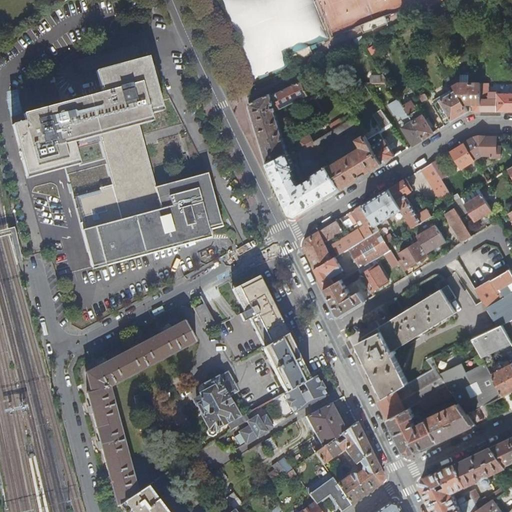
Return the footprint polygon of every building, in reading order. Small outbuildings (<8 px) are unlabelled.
[(231,0),(251,74),(287,64),(283,48),(330,35),(328,30),(392,13),(407,0),(231,0)] [(75,196),(83,229),(160,208),(155,187),(156,187),(140,123),(152,120),(150,113),(162,110),(149,58),(97,72),(102,93),(23,114),(25,121),(13,125),(26,176),(79,162),(74,141),(99,134),(113,186),(75,196)] [(370,77),(370,84),(389,83),(384,75),(382,76),(370,77)] [(452,83),(454,87),(460,84),(457,78),(451,81),(452,83)] [(271,94),(250,104),(258,131),(269,164),(288,154),(275,111),(317,91),(314,84),(305,88),(302,83),(298,83),(272,96),(271,94)] [(352,98),(344,83),(334,83),(345,102),(352,98)] [(464,104),(454,87),(452,83),(449,83),(448,83),(453,93),(434,105),(446,126),(468,112),(464,104)] [(481,96),(481,83),(460,84),(454,87),(464,104),(474,104),(474,112),(481,113),(481,99),(481,96)] [(489,96),(489,83),(481,83),(481,96),(489,96)] [(424,139),(404,107),(395,92),(391,94),(396,102),(389,106),(396,115),(402,117),(408,126),(404,128),(414,145),(424,139)] [(425,94),(420,97),(423,102),(428,99),(425,94)] [(498,99),(481,99),(481,113),(511,112),(511,94),(498,94),(498,99)] [(423,102),(429,112),(434,109),(428,99),(423,102)] [(412,102),(404,107),(424,139),(434,133),(419,110),(418,111),(412,102)] [(393,126),(382,110),(374,115),(384,131),(393,126)] [(313,142),(320,154),(361,128),(354,117),(313,142)] [(359,153),(357,151),(329,168),(342,189),(383,164),(365,135),(363,131),(360,133),(362,137),(359,140),(364,148),(363,151),(359,153)] [(308,132),(295,139),(299,148),(307,144),(313,141),(308,132)] [(370,132),(365,135),(383,164),(396,156),(385,139),(384,140),(380,133),(372,137),(370,132)] [(473,138),(465,143),(475,161),(482,156),(490,156),(490,158),(500,159),(500,150),(497,150),(497,137),(477,137),(473,138)] [(313,142),(313,141),(307,144),(318,163),(322,162),(324,165),(327,164),(320,154),(313,142)] [(452,151),(462,169),(475,161),(465,143),(452,151)] [(296,163),(293,165),(288,154),(269,164),(291,214),(298,216),(342,189),(329,168),(329,167),(314,176),(313,174),(302,181),(299,176),(299,173),(298,171),(299,168),(296,163)] [(439,159),(433,163),(439,174),(446,170),(439,159)] [(423,169),(442,198),(451,193),(439,174),(433,163),(423,169)] [(490,170),(483,174),(488,182),(495,178),(490,170)] [(160,208),(83,229),(92,264),(93,268),(211,236),(209,230),(222,226),(208,176),(156,189),(156,187),(155,187),(160,208)] [(413,228),(432,217),(428,211),(419,217),(406,196),(412,192),(407,184),(409,182),(407,179),(390,189),(403,210),(413,228)] [(377,226),(403,210),(390,189),(364,205),(377,226)] [(461,199),(466,205),(476,199),(472,192),(461,199)] [(493,212),(483,195),(476,199),(466,205),(461,199),(457,202),(453,204),(456,208),(461,217),(470,211),(476,222),(493,212)] [(446,214),(456,208),(453,204),(443,210),(446,214)] [(377,226),(364,205),(351,213),(361,229),(334,245),(341,255),(349,249),(380,231),(377,226)] [(461,217),(456,208),(446,214),(463,242),(473,236),(461,217)] [(308,239),(305,247),(316,270),(333,260),(325,242),(329,241),(344,232),(337,221),(308,239)] [(418,237),(428,253),(446,242),(436,225),(418,237)] [(357,262),(361,269),(385,254),(391,250),(388,244),(384,238),(380,231),(349,249),(353,256),(351,257),(355,263),(357,262)] [(388,244),(394,241),(390,235),(384,238),(388,244)] [(400,253),(403,259),(399,262),(400,263),(405,271),(409,269),(409,268),(428,256),(419,241),(400,253)] [(391,250),(385,254),(393,267),(400,263),(399,262),(392,250),(391,250)] [(325,290),(335,285),(331,279),(344,271),(336,258),(333,260),(316,270),(325,290)] [(375,264),(376,266),(361,275),(362,276),(371,292),(389,282),(377,262),(375,264)] [(346,286),(359,278),(362,276),(361,275),(358,270),(335,285),(325,290),(338,317),(340,318),(366,301),(360,291),(352,296),(346,286)] [(511,272),(511,270),(476,290),(499,327),(502,325),(511,320),(511,272)] [(287,333),(289,333),(259,275),(232,289),(244,312),(235,316),(224,322),(227,329),(220,332),(236,363),(264,347),(287,333)] [(371,292),(362,276),(359,278),(371,298),(374,296),(371,292)] [(386,397),(409,383),(394,355),(397,353),(395,349),(456,313),(450,302),(456,299),(448,286),(363,337),(365,339),(358,343),(371,368),(376,377),(386,397)] [(204,304),(195,309),(205,328),(215,323),(204,304)] [(109,386),(195,341),(185,320),(160,333),(133,347),(111,359),(88,372),(93,391),(86,393),(94,419),(101,448),(108,474),(117,506),(119,504),(137,492),(109,386)] [(506,332),(511,329),(511,320),(502,325),(506,332)] [(482,354),(489,367),(497,363),(492,353),(511,343),(511,342),(506,332),(502,325),(499,327),(474,339),(482,354)] [(264,347),(286,392),(311,379),(301,361),(287,333),(264,347)] [(489,367),(482,354),(442,374),(439,375),(449,388),(454,396),(460,404),(468,414),(504,397),(504,396),(492,374),(489,367)] [(439,375),(442,374),(434,358),(428,361),(434,368),(439,375)] [(511,363),(492,374),(504,396),(511,392),(511,363)] [(386,397),(380,401),(383,407),(389,419),(420,403),(449,388),(439,375),(434,368),(409,383),(386,397)] [(227,374),(208,385),(211,392),(196,401),(210,427),(209,427),(208,428),(208,429),(207,430),(207,431),(208,433),(208,434),(210,436),(212,436),(214,436),(216,434),(217,431),(215,428),(226,422),(231,430),(244,421),(242,416),(237,415),(226,395),(236,390),(227,374)] [(286,392),(285,393),(288,400),(287,402),(289,405),(291,405),(295,412),(327,395),(324,388),(324,386),(322,382),(320,381),(317,376),(311,379),(286,392)] [(422,407),(424,410),(454,396),(449,388),(420,403),(422,407)] [(142,395),(134,397),(137,409),(145,407),(142,395)] [(320,443),(312,447),(315,453),(346,430),(338,415),(332,403),(306,416),(320,443)] [(422,407),(420,403),(389,419),(398,436),(406,452),(413,454),(440,441),(428,419),(422,422),(421,420),(419,421),(419,423),(415,425),(412,419),(416,417),(413,411),(422,407)] [(468,414),(460,404),(428,419),(440,441),(474,425),(475,424),(468,414)] [(252,426),(242,432),(247,441),(258,434),(258,436),(266,432),(265,430),(272,427),(266,417),(260,421),(258,417),(250,421),(252,426)] [(351,473),(336,483),(350,504),(380,483),(383,474),(357,422),(346,430),(315,453),(324,464),(344,449),(355,463),(359,461),(361,464),(361,469),(355,473),(351,473)] [(271,436),(265,440),(272,452),(278,448),(271,436)] [(511,437),(492,447),(506,466),(511,463),(511,437)] [(260,443),(254,446),(262,460),(268,455),(260,443)] [(492,447),(424,479),(422,486),(434,511),(475,511),(493,499),(506,490),(504,486),(482,501),(476,490),(470,493),(473,500),(468,502),(465,497),(457,500),(453,492),(482,479),(484,483),(488,486),(492,484),(492,479),(490,476),(507,467),(506,466),(492,447)] [(286,457),(280,461),(288,472),(293,469),(294,468),(286,457)] [(278,462),(272,466),(282,477),(286,474),(287,474),(278,462)] [(209,474),(216,487),(227,480),(220,468),(209,474)] [(274,469),(268,474),(273,480),(279,476),(274,469)] [(287,474),(286,474),(289,480),(294,476),(293,475),(296,473),(293,469),(288,472),(287,474)] [(333,478),(310,494),(315,501),(317,505),(323,501),(330,511),(331,511),(335,509),(332,505),(335,503),(341,511),(350,504),(336,483),(333,478)] [(137,492),(119,504),(125,511),(167,511),(148,486),(137,492)] [(234,492),(227,498),(235,509),(242,504),(234,492)] [(502,511),(493,499),(475,511),(502,511)] [(315,501),(299,511),(321,511),(317,505),(315,501)] [(401,511),(397,504),(390,502),(381,509),(377,511),(401,511)]
